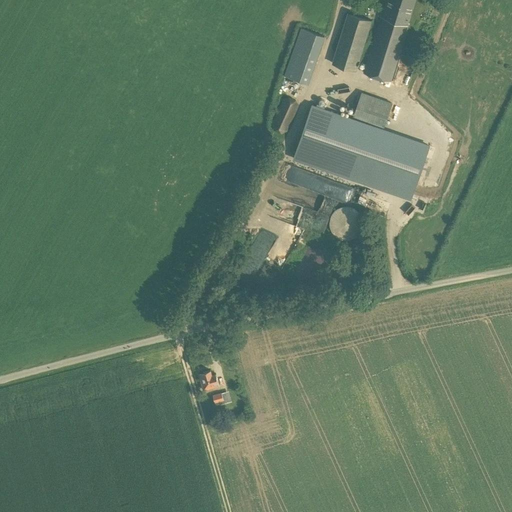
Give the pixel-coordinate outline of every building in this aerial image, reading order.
[(384,9),(370,53),(364,73),(391,81),(408,24),(406,24),(413,0),(388,0),(386,10),(384,9)] [(373,23),(348,14),(332,59),(358,68),(373,23)] [(310,82),(325,34),(300,26),(285,75),(310,82)] [(363,93),(356,112),(386,123),(393,104),(363,93)] [(272,124),(274,130),(281,133),(288,130),(299,106),(283,99),(272,124)] [(430,147),(352,119),(325,110),(326,107),(318,104),(317,107),(313,105),(295,157),(411,199),(430,147)] [(280,180),(334,195),(338,182),(284,166),(280,180)] [(274,197),(268,216),(323,232),(329,214),(274,197)] [(330,220),(330,225),(330,228),(331,231),(333,233),(335,235),(337,237),(340,238),(342,239),(345,240),(348,240),(351,239),(354,238),(357,236),(359,233),(360,231),(362,228),(362,225),(362,222),(362,219),(361,216),(359,213),(356,211),(354,209),(351,208),(349,207),(347,207),(344,207),(341,208),(339,208),(336,210),(334,212),(332,214),(331,217),(330,220)] [(199,373),(204,390),(220,386),(216,374),(212,375),(211,370),(199,373)] [(213,395),(215,402),(219,401),(219,403),(231,400),(229,391),(213,395)]
